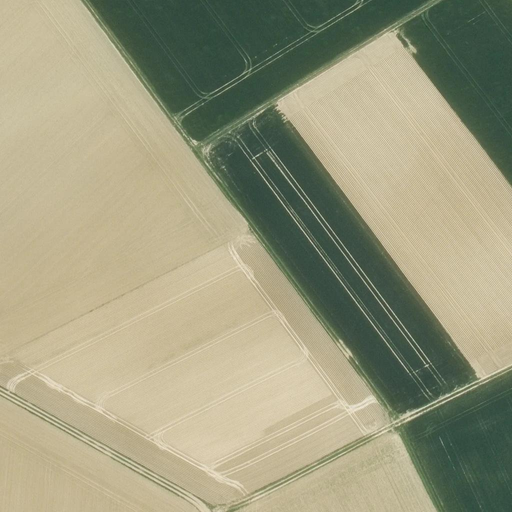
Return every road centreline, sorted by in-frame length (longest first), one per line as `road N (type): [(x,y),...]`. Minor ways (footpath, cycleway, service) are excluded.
road 1 (track): [(440,511),(401,422),(82,0)]
road 2 (track): [(222,511),(511,367)]
road 3 (track): [(438,0),(194,150)]
road 4 (track): [(0,391),(209,511)]
